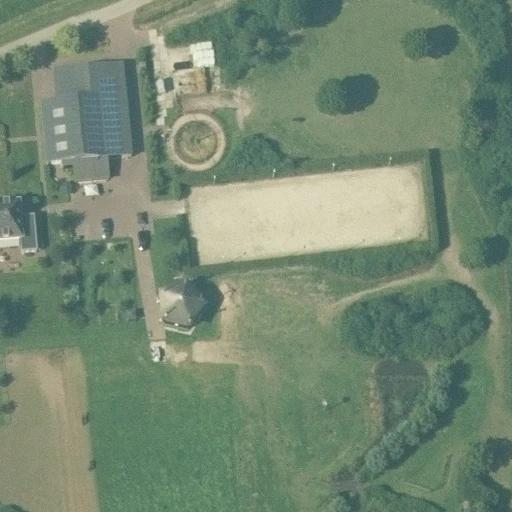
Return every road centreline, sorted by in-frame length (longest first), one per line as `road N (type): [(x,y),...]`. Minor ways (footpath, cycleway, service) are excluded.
road 1 (unknown): [(124,6),(135,316)]
road 2 (unclassified): [(0,56),(140,0)]
